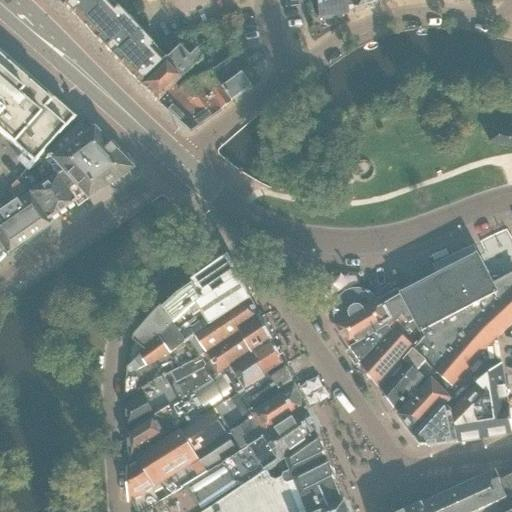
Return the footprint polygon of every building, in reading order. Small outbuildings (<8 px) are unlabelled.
[(75,18),(94,0),(67,0),(62,5),(75,18)] [(88,32),(110,10),(104,3),(106,0),(94,0),(75,18),(88,32)] [(344,0),(315,0),(318,18),(346,15),(344,0)] [(352,0),(354,9),(379,0),(352,0)] [(100,45),(127,19),(116,7),(111,11),(110,10),(88,32),(100,45)] [(112,58),(140,32),(127,19),(100,45),(112,58)] [(125,71),(148,50),(152,45),(140,32),(112,58),(125,71)] [(206,96),(219,87),(238,72),(228,58),(197,81),(194,78),(194,79),(187,72),(195,65),(198,67),(201,64),(199,61),(200,59),(189,36),(174,50),(139,85),(172,116),(204,93),(206,96)] [(148,50),(125,71),(138,85),(165,59),(164,58),(159,62),(148,50)] [(0,260),(5,256),(0,251),(0,197),(15,182),(21,174),(37,158),(38,158),(38,157),(73,118),(0,53),(0,260)] [(219,87),(230,102),(249,88),(238,72),(219,87)] [(189,131),(230,102),(219,87),(206,96),(204,93),(172,116),(189,131)] [(55,176),(73,202),(76,200),(80,205),(131,170),(131,169),(134,165),(120,150),(116,153),(93,129),(88,133),(73,118),(38,157),(52,177),(55,176)] [(511,147),(511,134),(492,129),(489,142),(511,147)] [(15,182),(28,193),(27,194),(28,196),(42,215),(46,220),(73,202),(55,176),(52,177),(38,157),(38,158),(37,158),(21,174),(15,182)] [(50,226),(46,220),(42,215),(28,196),(27,194),(7,210),(28,240),(50,226)] [(0,238),(12,251),(28,240),(7,210),(0,215),(0,238)] [(425,379),(429,383),(511,295),(511,275),(494,285),(477,255),(476,256),(477,256),(415,288),(414,286),(402,294),(401,294),(413,316),(406,320),(423,336),(414,347),(412,349),(426,362),(426,361),(435,369),(425,379)] [(234,310),(251,299),(229,256),(176,292),(155,312),(153,314),(167,333),(177,346),(234,310)] [(401,294),(402,294),(399,289),(376,302),(374,298),(369,294),(369,293),(365,291),(358,290),(352,290),(345,293),(340,297),(336,303),(334,309),(334,315),(335,315),(339,323),(335,326),(350,348),(388,326),(392,331),(395,329),(406,319),(406,320),(413,316),(401,294)] [(511,295),(429,383),(398,415),(416,439),(446,407),(452,411),(501,363),(497,338),(511,323),(511,295)] [(244,329),(260,318),(251,300),(251,299),(234,310),(177,346),(167,333),(127,368),(125,399),(173,374),(244,329)] [(167,333),(153,314),(134,336),(127,368),(167,333)] [(171,407),(186,398),(218,377),(225,373),(239,364),(273,342),(260,318),(244,329),(173,374),(125,399),(126,414),(126,435),(155,418),(160,414),(166,411),(168,408),(171,407)] [(423,336),(406,320),(406,319),(395,329),(414,347),(423,336)] [(360,364),(392,331),(388,326),(350,348),(350,349),(360,364)] [(412,349),(414,347),(395,329),(392,331),(360,364),(379,389),(412,349)] [(189,427),(216,410),(265,378),(265,376),(284,364),(273,342),(239,364),(225,373),(218,377),(186,398),(171,407),(178,418),(182,415),(189,427)] [(216,410),(227,429),(278,396),(295,384),(294,384),(304,379),(294,360),(285,365),(265,378),(216,410)] [(425,379),(435,369),(426,361),(426,362),(417,372),(404,360),(379,389),(396,412),(396,411),(396,410),(425,379)] [(452,411),(458,443),(511,434),(511,417),(510,408),(508,408),(501,363),(452,411)] [(243,452),(265,439),(291,421),(307,409),(296,387),(254,415),(254,416),(230,432),(243,452)] [(458,443),(452,411),(446,407),(416,439),(421,447),(428,448),(458,443)] [(213,414),(216,410),(189,427),(128,466),(129,501),(145,493),(176,474),(185,489),(206,475),(190,454),(224,431),(213,414)] [(204,511),(318,434),(307,410),(291,422),(265,440),(231,460),(229,456),(237,451),(224,431),(190,454),(206,475),(185,489),(160,504),(146,511),(204,511)] [(131,457),(165,436),(155,418),(126,435),(131,457)] [(348,511),(345,501),(342,503),(334,485),(338,483),(318,434),(204,511),(348,511)] [(511,511),(511,476),(510,477),(511,479),(501,484),(496,472),(422,505),(406,511),(511,511)] [(135,511),(146,511),(160,504),(154,494),(132,507),(135,511)]
